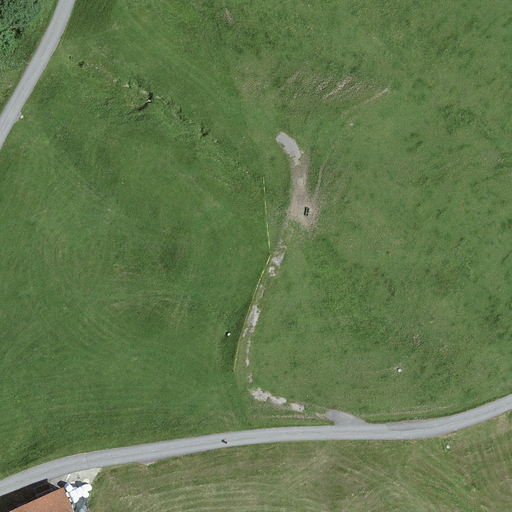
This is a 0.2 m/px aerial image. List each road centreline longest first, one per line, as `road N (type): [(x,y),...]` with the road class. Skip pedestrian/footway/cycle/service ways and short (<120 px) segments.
road 1 (unclassified): [(0,490),(62,467),(223,440),(427,427),(511,402)]
road 2 (unclassified): [(68,0),(0,137)]
